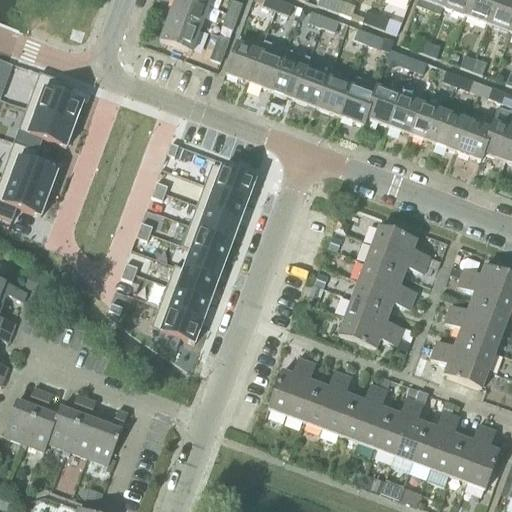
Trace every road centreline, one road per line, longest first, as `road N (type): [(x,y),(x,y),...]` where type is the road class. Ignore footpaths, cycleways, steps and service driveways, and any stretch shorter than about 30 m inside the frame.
road 1 (residential): [(511,424),(244,325)]
road 2 (residential): [(306,153),(96,77)]
road 3 (residential): [(306,153),(511,231)]
road 4 (residential): [(0,419),(22,360),(145,404)]
road 5 (residential): [(244,325),(306,153)]
